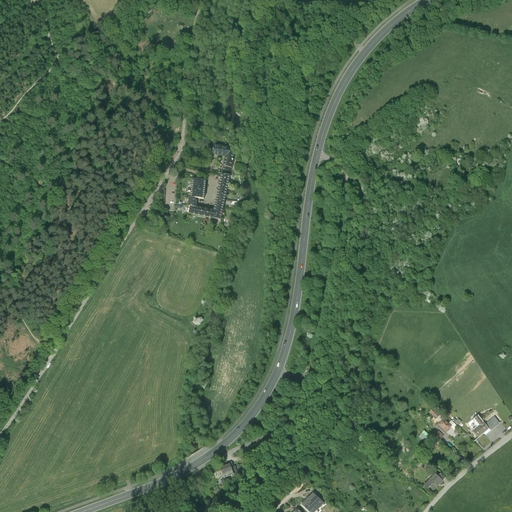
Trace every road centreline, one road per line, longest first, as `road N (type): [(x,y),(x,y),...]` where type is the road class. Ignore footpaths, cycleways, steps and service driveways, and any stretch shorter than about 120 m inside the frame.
road 1 (unclassified): [(201,0),(175,152),(0,435)]
road 2 (primary): [(317,156),(290,333),(256,409),(189,468),(82,511)]
road 3 (residential): [(317,156),(363,183),(367,298),(359,393),(343,434),(274,511)]
road 4 (track): [(306,377),(342,213),(342,177)]
road 5 (primary): [(425,0),(365,50),(341,86),(317,156)]
